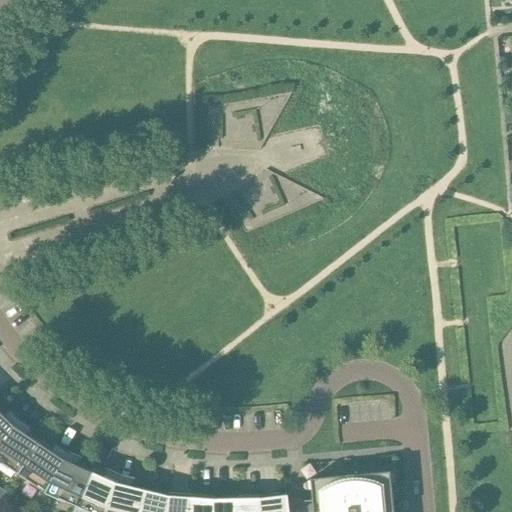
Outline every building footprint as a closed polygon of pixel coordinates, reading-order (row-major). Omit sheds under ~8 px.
[(314,136),(320,134),(318,126),(303,130),(311,155),(319,152),(314,136)] [(0,445),(20,421),(11,412),(7,416),(0,409),(0,445)] [(0,445),(0,462),(18,475),(41,442),(28,433),(31,428),(20,421),(0,445)] [(18,475),(45,493),(67,453),(57,446),(54,450),(41,442),(18,475)] [(45,493),(75,506),(92,470),(77,463),(79,459),(67,453),(45,493)] [(75,506),(88,511),(107,511),(120,477),(108,471),(106,476),(92,470),(75,506)] [(395,511),(392,472),(322,478),(323,489),(313,489),(314,511),(395,511)] [(107,511),(140,511),(147,489),(132,485),(133,480),(120,477),(107,511)] [(140,511),(166,511),(169,494),(147,489),(140,511)] [(166,511),(191,511),(192,496),(169,494),(166,511)] [(262,497),(262,511),(287,511),(286,494),(262,497)] [(191,511),(215,511),(215,497),(192,496),(191,511)] [(215,511),(238,511),(239,497),(215,497),(215,511)] [(239,497),(238,511),(262,511),(262,497),(239,497)]
